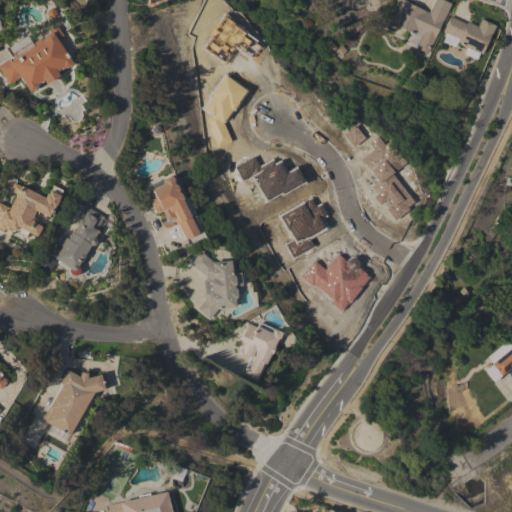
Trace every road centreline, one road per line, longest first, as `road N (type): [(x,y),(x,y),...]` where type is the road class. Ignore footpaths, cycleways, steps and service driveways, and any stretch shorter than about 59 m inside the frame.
road 1 (residential): [(407,511),(313,480),(227,427),(195,394),(161,335),(121,195),(76,163),(21,145)]
road 2 (tertiary): [(345,374),(370,355),(430,267),(503,115),(505,84)]
road 3 (tertiary): [(505,84),(487,104),(413,263),(345,374)]
road 4 (residential): [(413,263),(366,236),(337,168),(279,118)]
road 5 (residential): [(121,195),(115,0)]
road 6 (tertiary): [(345,374),(257,511)]
road 7 (residential): [(161,335),(82,336),(19,318)]
